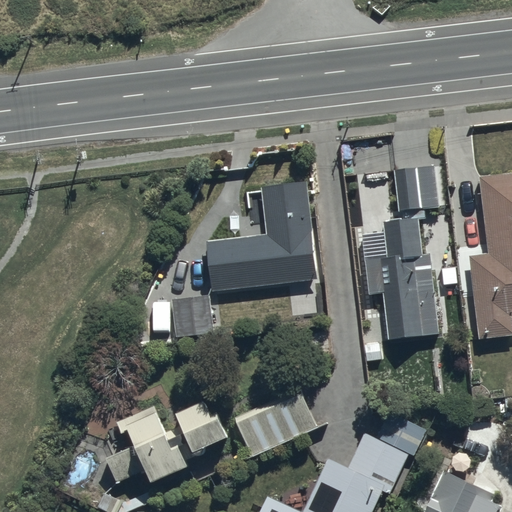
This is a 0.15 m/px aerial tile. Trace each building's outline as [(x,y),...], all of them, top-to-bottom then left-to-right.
[(49,0),(25,3),(31,47),(174,27),(170,0),(49,0)] [(385,300),(390,348),(440,342),(431,260),(424,261),(420,224),(427,223),(426,215),(441,213),(436,167),(395,172),(402,228),(385,230),(385,236),(363,238),(370,302),(385,300)] [(511,180),(480,184),(489,262),(470,264),(480,348),(511,343),(511,180)] [(267,240),(209,246),(213,297),(318,288),(308,188),(262,192),(267,240)] [(215,339),(210,300),(174,305),(178,343),(215,339)] [(300,393),(235,422),(254,465),(319,436),(300,393)] [(137,453),(107,466),(118,491),(145,479),(152,495),(160,494),(191,480),(182,461),(191,457),(195,467),(231,451),(217,420),(212,422),(208,413),(178,427),(181,433),(167,440),(153,409),(117,426),(124,441),(130,439),(137,453)] [(307,511),(291,511),(270,501),(264,511),(376,511),(383,498),(393,502),(412,461),(415,463),(427,435),(388,417),(377,441),(368,437),(351,475),(329,465),(307,511)] [(492,497),(443,474),(429,505),(433,506),(429,511),(497,511),(487,507),(492,497)]
